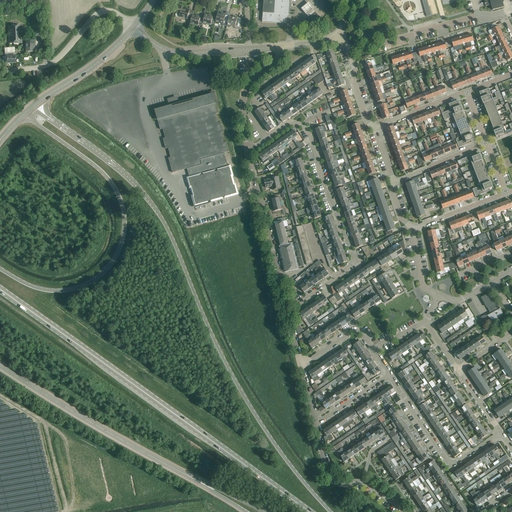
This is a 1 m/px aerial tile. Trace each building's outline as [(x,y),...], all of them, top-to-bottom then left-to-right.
[(263,0),(263,17),(261,17),(261,21),(262,21),(262,22),(263,22),(285,23),(289,15),(290,0),(263,0)] [(421,0),(427,16),(431,15),(426,0),(421,0)] [(484,0),(486,6),(491,5),(493,10),(504,7),(502,1),(503,0),(484,0)] [(311,2),(303,8),(308,15),(316,9),(311,2)] [(187,20),(191,21),(192,15),(193,15),(194,11),(190,10),(190,9),(186,8),(185,9),(182,8),(182,6),(178,5),(176,13),(180,14),(179,17),(187,19),(187,20)] [(320,18),(315,12),(305,19),(310,25),(320,18)] [(217,13),(217,17),(215,22),(216,22),(223,24),(224,23),(227,24),(229,16),(226,15),(226,14),(222,13),(221,14),(217,13)] [(205,14),(204,18),(203,23),(211,25),(211,24),(215,25),(216,22),(215,22),(217,17),(213,16),(213,15),(209,14),(209,15),(205,14)] [(202,26),(203,23),(204,18),(200,17),(201,16),(196,15),(196,16),(193,15),(192,15),(191,21),(190,24),(198,26),(198,25),(202,26)] [(229,16),(227,24),(227,25),(235,27),(235,26),(239,27),(241,19),(237,18),(237,17),(233,16),(233,17),(229,16)] [(22,25),(9,26),(9,43),(22,43),(22,25)] [(490,35),(487,36),(488,39),(492,37),(495,35),(502,33),(498,26),(496,27),(492,29),(489,31),(488,31),(490,35)] [(504,39),(502,33),(495,35),(498,42),(504,39)] [(472,34),(465,36),(467,43),(468,47),(469,50),(471,49),(470,46),(471,46),(470,42),(473,41),(472,34)] [(467,43),(465,36),(458,38),(460,45),(467,43)] [(453,47),(460,45),(458,38),(451,40),(453,47)] [(504,39),(498,42),(500,45),(493,49),(495,51),(498,50),(501,48),(508,45),(504,39)] [(26,52),(35,52),(35,40),(26,40),(26,52)] [(438,44),(442,58),(444,57),(443,53),(447,52),(446,49),(447,49),(446,47),(445,42),(438,44)] [(432,46),(431,46),(433,52),(437,51),(439,58),(442,58),(438,44),(435,45),(432,46)] [(508,45),(501,48),(498,50),(500,53),(496,55),(496,56),(494,57),(495,59),(501,56),(504,54),(511,51),(508,45)] [(431,46),(425,48),(426,54),(427,54),(433,52),(431,46)] [(419,52),(415,53),(418,61),(419,61),(420,64),(422,64),(423,64),(420,56),(423,55),(425,63),(429,62),(428,58),(426,54),(425,48),(418,50),(419,52)] [(321,60),(324,59),(335,55),(333,49),(326,52),(327,55),(322,56),(323,57),(320,58),(319,54),(317,55),(319,61),(321,60)] [(16,62),(15,57),(15,55),(14,52),(8,52),(8,56),(6,56),(7,63),(16,62)] [(414,62),(418,61),(415,53),(412,54),(411,52),(405,53),(406,60),(408,66),(411,66),(409,59),(413,58),(414,62)] [(405,53),(398,55),(400,62),(406,60),(405,53)] [(329,60),(330,63),(337,61),(335,55),(324,59),(325,62),(329,60)] [(398,55),(391,57),(392,62),(393,64),(396,63),(400,62),(398,55)] [(307,60),(314,70),(316,68),(313,64),(316,63),(312,57),(307,60)] [(307,60),(302,64),(306,70),(309,68),(311,72),(314,70),(307,60)] [(490,63),(493,68),(498,66),(495,60),(490,63)] [(365,65),(367,71),(376,68),(382,66),(382,64),(376,66),(375,65),(372,66),(371,63),(367,65),(365,65)] [(302,64),(297,68),(301,73),(306,70),(302,64)] [(383,67),(382,66),(376,68),(367,71),(369,78),(379,75),(379,74),(375,75),(374,73),(378,72),(377,70),(383,68),(385,68),(384,67),(383,67)] [(339,67),(332,69),(334,75),(341,73),(339,67)] [(485,67),(484,67),(482,68),(483,71),(486,77),(492,74),(490,68),(486,70),(485,67)] [(296,77),(301,73),(297,68),(292,71),(296,77)] [(471,72),(470,69),(466,70),(468,74),(467,74),(468,77),(464,78),(466,84),(472,82),(470,76),(469,73),(471,72)] [(432,73),(433,76),(437,74),(439,80),(444,78),(441,70),(436,71),(432,73)] [(296,77),(292,71),(287,75),(291,80),(296,77)] [(486,77),(483,71),(477,73),(479,79),(486,77)] [(343,79),(341,73),(334,75),(335,78),(331,80),(331,79),(328,80),(327,78),(325,78),(327,84),(343,79)] [(472,82),(479,79),(477,73),(470,76),(472,82)] [(291,80),(287,75),(282,78),(286,84),(289,82),(291,84),(292,83),(291,80)] [(376,76),(369,78),(371,84),(378,82),(376,76)] [(286,84),(282,78),(277,82),(281,88),(286,84)] [(460,87),(466,84),(464,78),(457,81),(460,87)] [(345,84),(343,79),(327,84),(329,90),(331,89),(330,86),(333,85),(337,84),(338,87),(345,84)] [(460,87),(457,81),(456,79),(453,80),(454,82),(451,83),(453,90),(460,87)] [(378,82),(371,84),(373,90),(380,88),(383,87),(381,82),(381,80),(378,81),(378,82)] [(276,91),(281,88),(277,82),(272,85),(276,91)] [(272,85),(267,89),(273,98),(276,97),(273,93),(276,91),(272,85)] [(438,86),(437,86),(438,89),(440,95),(447,92),(444,86),(441,87),(440,85),(438,86)] [(313,86),(311,87),(318,97),(323,94),(319,88),(316,90),(313,86)] [(431,91),(433,97),(440,95),(438,89),(435,90),(433,86),(430,87),(431,91)] [(509,90),(502,93),(502,94),(502,97),(504,100),(507,98),(505,95),(505,94),(511,90),(511,86),(508,88),(509,90)] [(313,101),(318,97),(311,87),(309,89),(312,93),(309,95),(313,101)] [(380,88),(373,90),(375,96),(382,94),(385,93),(384,91),(381,92),(380,88)] [(274,100),(273,98),(267,89),(262,93),(265,98),(264,98),(266,101),(267,100),(266,98),(268,96),(272,101),(274,100)] [(489,89),(479,92),(481,98),(491,94),(489,89)] [(340,92),(342,99),(349,96),(347,90),(340,92)] [(427,100),(433,97),(431,91),(425,94),(427,100)] [(484,103),(484,105),(494,101),(499,99),(502,98),(499,91),(497,92),(494,93),(496,97),(493,99),(491,94),(481,98),(483,104),(484,103)] [(302,95),(308,104),(313,101),(309,95),(307,93),(305,95),(304,93),(301,95),(302,95)] [(382,94),(375,96),(377,102),(382,101),(384,100),(384,99),(387,98),(385,94),(385,93),(382,94)] [(218,113),(216,105),(213,94),(155,110),(160,129),(163,129),(165,138),(163,139),(166,149),(168,148),(171,157),(168,158),(172,173),(187,169),(189,177),(186,177),(190,188),(192,195),(192,196),(195,207),(239,194),(235,183),(232,176),(233,176),(230,165),(228,166),(224,153),(229,152),(226,142),(224,142),(221,133),(224,132),(221,122),(219,123),(216,114),(218,113)] [(302,100),(299,102),(303,108),(308,104),(302,95),(301,96),(300,94),(298,95),(300,97),(299,97),(302,100)] [(420,102),(427,100),(425,94),(418,96),(420,102)] [(342,99),(344,105),(351,102),(349,96),(342,99)] [(411,99),(410,96),(409,96),(404,98),(407,107),(414,105),(411,99)] [(418,96),(411,99),(414,105),(420,102),(418,96)] [(458,100),(449,104),(451,110),(460,106),(458,100)] [(284,103),(283,101),(278,104),(280,108),(282,110),(288,119),(293,115),(289,109),(286,111),(284,107),(283,108),(281,105),(284,103)] [(484,105),(486,110),(495,106),(494,101),(484,105)] [(292,104),(298,112),(303,108),(299,102),(296,104),(295,102),(292,104)] [(343,105),(341,106),(342,109),(344,108),(346,108),(346,109),(347,111),(353,108),(351,102),(344,105),(345,105),(343,105)] [(291,107),(289,109),(293,115),(298,112),(292,104),(290,105),(291,107)] [(379,106),(381,113),(388,110),(385,104),(379,106)] [(404,105),(398,107),(399,108),(399,109),(401,114),(404,113),(407,112),(407,111),(406,108),(405,106),(404,105)] [(452,112),(453,116),(463,113),(462,112),(463,111),(461,106),(460,106),(451,110),(444,112),(442,113),(444,120),(450,118),(448,114),(452,112)] [(497,111),(495,106),(486,110),(488,115),(497,111)] [(258,117),(264,113),(266,111),(265,109),(262,111),(260,108),(255,112),(258,117)] [(355,115),(353,108),(347,111),(349,117),(355,115)] [(440,114),(438,108),(431,111),(433,117),(440,114)] [(388,110),(381,113),(383,119),(389,117),(390,117),(389,114),(392,113),(392,112),(391,111),(391,109),(388,110)] [(283,122),(288,119),(282,110),(280,112),(281,114),(279,116),(283,122)] [(431,111),(424,114),(427,120),(430,118),(432,121),(431,121),(432,123),(434,122),(434,124),(437,123),(436,119),(434,120),(433,117),(431,111)] [(499,116),(497,111),(488,115),(490,120),(499,116)] [(264,113),(258,117),(262,122),(267,118),(264,113)] [(453,117),(455,122),(465,118),(463,113),(453,117)] [(420,122),(427,120),(424,114),(418,116),(420,122)] [(421,129),(424,127),(425,127),(424,125),(423,124),(421,125),(420,122),(418,116),(412,119),(414,125),(417,123),(418,126),(420,125),(421,129)] [(499,116),(490,120),(492,125),(501,122),(499,116)] [(265,127),(271,123),(272,122),(269,117),(267,118),(262,122),(265,127)] [(455,122),(457,127),(467,123),(465,118),(455,122)] [(492,125),(494,130),(503,127),(501,122),(492,125)] [(271,123),(265,127),(269,132),(275,128),(271,123)] [(460,132),(469,128),(467,123),(457,127),(460,132)] [(503,127),(494,130),(494,131),(496,137),(499,136),(500,137),(511,132),(511,123),(509,124),(511,129),(505,131),(503,127)] [(352,126),(354,132),(361,130),(359,124),(352,126)] [(315,129),(317,135),(327,131),(325,126),(315,129)] [(387,128),(389,135),(395,132),(393,126),(387,128)] [(462,137),(471,133),(469,128),(460,132),(462,137)] [(294,130),(289,134),(293,140),(294,142),(297,140),(295,138),(298,136),(294,130)] [(361,130),(354,132),(355,134),(356,138),(363,136),(361,130)] [(317,135),(319,140),(326,138),(324,132),(327,131),(317,135)] [(398,131),(395,132),(389,135),(391,141),(398,138),(400,137),(401,139),(404,138),(403,135),(400,136),(398,131)] [(472,136),(471,133),(462,137),(461,138),(463,140),(459,142),(457,138),(456,139),(456,140),(459,147),(471,142),(471,141),(474,140),(472,136)] [(288,143),(293,140),(289,134),(284,138),(289,146),(289,145),(288,143)] [(452,140),(447,142),(451,151),(457,148),(458,148),(454,139),(455,139),(454,135),(451,137),(452,140)] [(356,138),(358,144),(365,142),(363,136),(356,138)] [(284,138),(279,141),(283,147),(286,145),(287,147),(289,146),(284,138)] [(326,138),(319,140),(321,146),(328,144),(326,138)] [(398,138),(391,141),(393,147),(400,144),(402,143),(401,140),(398,141),(398,138)] [(283,147),(279,141),(274,145),(278,150),(280,153),(285,149),(283,147)] [(410,146),(407,147),(408,150),(411,149),(411,148),(417,145),(415,141),(412,142),(413,145),(410,146)] [(438,142),(439,143),(439,145),(441,144),(444,153),(451,151),(447,142),(444,143),(443,141),(441,141),(438,142)] [(367,148),(365,142),(358,144),(360,150),(367,148)] [(332,143),(328,144),(321,146),(323,152),(330,150),(329,147),(333,145),(332,143)] [(438,156),(444,153),(441,144),(439,145),(439,143),(434,146),(438,156)] [(402,151),(400,144),(393,147),(395,153),(402,151)] [(273,154),(278,150),(274,145),(269,148),(273,154)] [(425,162),(432,159),(428,150),(429,149),(429,148),(428,146),(425,147),(426,150),(424,151),(421,153),(425,162)] [(429,149),(428,150),(432,159),(438,156),(434,146),(431,147),(429,148),(429,149)] [(265,151),(264,152),(269,160),(270,160),(272,158),(271,158),(270,156),(273,154),(269,148),(266,150),(265,151)] [(360,150),(363,156),(369,154),(367,148),(360,150)] [(404,157),(402,151),(395,153),(397,159),(404,157)] [(264,163),(269,160),(264,152),(259,155),(264,163)] [(480,154),(477,156),(476,153),(457,161),(459,165),(471,160),(472,164),(481,160),(482,160),(480,154)] [(363,156),(365,163),(371,160),(369,154),(363,156)] [(332,156),(325,158),(328,164),(334,161),(337,160),(337,159),(337,158),(336,156),(335,155),(332,156)] [(397,159),(399,165),(406,163),(404,157),(397,159)] [(417,159),(415,160),(415,161),(416,163),(418,162),(419,165),(424,164),(424,163),(424,162),(422,159),(422,157),(421,157),(417,159)] [(296,166),(297,167),(303,164),(301,158),(294,160),(296,164),(291,165),(292,168),(296,166)] [(328,164),(330,169),(336,167),(339,166),(337,160),(334,161),(328,164)] [(373,166),(371,160),(365,163),(367,169),(373,166)] [(481,160),(472,164),(474,169),(483,166),(481,160)] [(409,162),(406,163),(399,165),(402,171),(408,169),(407,166),(410,165),(409,163),(409,162)] [(456,162),(449,165),(453,173),(454,173),(456,172),(455,169),(458,168),(456,162)] [(296,173),(305,170),(303,164),(297,167),(298,172),(296,173)] [(442,167),(445,173),(448,172),(449,175),(451,174),(453,177),(455,176),(454,173),(453,173),(449,165),(442,167)] [(373,166),(367,169),(369,175),(371,174),(376,173),(373,166)] [(483,166),(474,169),(476,175),(486,171),(483,166)] [(338,173),(336,167),(330,169),(332,175),(338,173)] [(445,173),(442,167),(436,170),(440,179),(441,178),(443,177),(442,175),(445,173)] [(305,170),(296,173),(298,179),(296,180),(307,176),(305,170)] [(438,179),(440,183),(443,181),(441,178),(440,179),(436,170),(430,173),(433,181),(438,179)] [(486,171),(476,175),(479,180),(488,177),(486,171)] [(332,175),(334,181),(345,177),(344,175),(339,176),(338,173),(332,175)] [(309,182),(307,176),(296,180),(297,182),(301,181),(303,184),(309,182)] [(278,177),(264,180),(266,188),(272,186),(273,190),(281,188),(278,177)] [(345,177),(334,181),(336,187),(342,185),(340,179),(345,177)] [(408,183),(406,183),(408,189),(416,186),(418,185),(418,184),(419,183),(417,177),(412,179),(407,181),(408,183)] [(488,177),(479,180),(481,186),(490,182),(488,177)] [(370,181),(372,187),(380,184),(378,178),(370,181)] [(311,188),(309,182),(303,184),(304,187),(299,189),(300,191),(311,188)] [(490,182),(481,186),(482,190),(477,191),(476,188),(472,189),(475,197),(490,191),(489,189),(493,187),(490,182)] [(382,189),(380,184),(372,187),(374,192),(382,189)] [(418,192),(416,186),(408,189),(410,195),(418,192)] [(337,189),(339,195),(345,193),(350,191),(349,189),(344,190),(343,187),(337,189)] [(305,192),(307,196),(313,193),(311,188),(300,191),(300,194),(305,192)] [(382,189),(374,192),(376,198),(384,195),(382,189)] [(471,191),(465,193),(467,199),(473,197),(471,191)] [(410,195),(412,200),(420,198),(418,192),(410,195)] [(458,192),(456,193),(455,193),(456,196),(453,197),(455,204),(461,202),(459,195),(458,192)] [(315,199),(313,193),(307,196),(309,201),(315,199)] [(339,195),(341,201),(347,199),(345,193),(339,195)] [(465,193),(459,195),(461,202),(467,199),(465,193)] [(376,198),(378,203),(385,201),(384,195),(376,198)] [(274,211),(279,210),(282,209),(280,201),(281,201),(280,197),(271,199),(274,211)] [(449,206),(455,204),(453,197),(446,200),(449,206)] [(343,207),(352,204),(350,198),(347,199),(341,201),(343,207)] [(420,198),(412,200),(414,206),(421,203),(420,198)] [(317,205),(316,200),(315,199),(309,201),(305,203),(307,208),(311,207),(317,205)] [(443,209),(449,206),(446,200),(440,202),(443,209)] [(378,203),(375,204),(375,206),(377,210),(380,209),(387,206),(385,201),(378,203)] [(501,211),(507,209),(505,202),(499,204),(501,211)] [(421,203),(414,206),(416,212),(423,209),(421,203)] [(343,207),(345,213),(351,211),(350,207),(354,206),(353,204),(352,204),(343,207)] [(499,204),(493,206),(498,220),(502,219),(499,212),(501,211),(499,204)] [(307,212),(308,215),(319,211),(317,205),(311,207),(312,210),(307,212)] [(389,212),(387,206),(380,209),(382,215),(389,212)] [(498,220),(493,206),(488,208),(490,216),(493,215),(496,221),(498,220)] [(490,216),(488,208),(482,211),(485,218),(490,216)] [(425,215),(423,209),(416,212),(417,217),(425,215)] [(321,217),(319,211),(308,215),(309,217),(313,216),(315,219),(321,217)] [(353,216),(351,211),(345,213),(347,219),(353,216)] [(479,220),(485,218),(482,211),(476,213),(479,220)] [(382,215),(379,216),(379,217),(381,221),(384,220),(391,218),(389,212),(382,215)] [(322,218),(324,224),(333,221),(331,215),(324,217),(325,217),(322,218)] [(353,216),(347,219),(349,224),(355,222),(354,219),(357,218),(357,215),(353,216)] [(472,215),(466,217),(469,224),(474,222),(472,215)] [(466,217),(460,219),(463,226),(469,224),(466,217)] [(275,223),(276,229),(284,227),(283,221),(285,221),(284,218),(278,219),(278,222),(275,223)] [(393,223),(391,218),(384,220),(385,226),(393,223)] [(454,221),(459,232),(460,235),(463,234),(460,227),(463,226),(460,219),(454,221)] [(335,227),(333,221),(324,224),(326,230),(335,227)] [(459,232),(454,221),(449,223),(450,227),(447,228),(449,233),(450,237),(454,235),(452,230),(454,229),(456,233),(459,232)] [(395,229),(393,223),(385,226),(387,231),(386,232),(387,235),(393,233),(392,230),(395,229)] [(324,231),(326,237),(326,236),(337,233),(335,227),(326,230),(324,231)] [(357,228),(351,230),(353,236),(359,234),(362,233),(360,227),(357,228)] [(337,233),(326,236),(327,239),(332,237),(333,241),(339,238),(337,233)] [(478,236),(486,255),(492,253),(489,246),(487,247),(485,242),(488,240),(485,233),(478,236)] [(359,234),(353,236),(355,242),(361,240),(359,234)] [(502,248),(499,241),(496,235),(492,237),(495,243),(493,244),(496,251),(502,248)] [(480,250),(478,251),(480,257),(486,255),(478,236),(480,241),(477,242),(480,250)] [(341,244),(339,238),(333,241),(334,244),(328,246),(329,248),(335,246),(341,244)] [(507,246),(505,239),(499,241),(502,248),(507,246)] [(363,246),(361,240),(355,242),(357,248),(363,246)] [(392,247),(394,249),(398,256),(403,252),(403,251),(405,250),(403,240),(392,247)] [(281,254),(293,251),(291,244),(281,247),(282,250),(280,250),(281,252),(281,254)] [(341,244),(335,246),(337,252),(334,253),(343,250),(341,244)] [(392,259),(398,256),(394,249),(388,252),(392,259)] [(339,258),(345,256),(343,250),(334,253),(335,256),(333,257),(334,260),(339,258)] [(475,260),(480,257),(478,251),(475,252),(474,250),(471,251),(472,253),(475,260)] [(283,257),(284,259),(295,257),(293,251),(281,254),(282,257),(283,257)] [(470,262),(475,260),(472,253),(471,251),(466,253),(470,262)] [(387,262),(392,259),(388,252),(383,255),(387,262)] [(465,252),(460,255),(461,258),(464,264),(470,262),(466,253),(465,252)] [(382,266),(387,262),(383,255),(378,259),(382,266)] [(284,266),(296,263),(295,257),(284,259),(285,262),(283,262),(284,266)] [(458,267),(464,264),(461,258),(455,260),(458,267)] [(376,260),(371,264),(375,269),(380,266),(376,260)] [(447,264),(443,265),(436,267),(437,273),(440,272),(440,274),(446,273),(446,271),(444,271),(444,268),(449,267),(450,269),(457,267),(454,262),(447,264)] [(298,269),(296,263),(284,266),(285,269),(286,269),(287,272),(298,269)] [(371,264),(365,267),(369,273),(375,269),(371,264)] [(365,267),(360,271),(364,276),(369,273),(365,267)] [(324,278),(320,272),(317,268),(315,270),(317,274),(315,276),(319,281),(324,278)] [(320,272),(324,278),(329,274),(325,269),(320,272)] [(360,271),(355,274),(359,280),(364,276),(360,271)] [(379,277),(382,282),(389,278),(386,272),(379,277)] [(319,281),(315,276),(312,278),(309,274),(307,275),(309,277),(314,285),(319,281)] [(354,283),(359,280),(355,274),(350,278),(354,283)] [(309,288),(314,285),(309,277),(306,279),(308,281),(305,283),(309,288)] [(354,283),(350,278),(345,281),(349,287),(354,283)] [(389,278),(382,282),(386,288),(393,284),(389,278)] [(345,281),(340,284),(344,290),(347,288),(349,293),(352,291),(349,287),(345,281)] [(309,288),(305,283),(300,286),(304,292),(309,288)] [(335,293),(332,294),(334,296),(338,302),(342,299),(341,297),(339,294),(342,292),(344,295),(347,294),(344,290),(340,284),(335,288),(334,289),(335,293)] [(393,284),(386,288),(389,293),(396,289),(393,284)] [(399,294),(396,289),(389,293),(392,298),(399,294)] [(372,298),(376,304),(381,300),(377,294),(374,296),(371,292),(369,294),(372,298)] [(495,299),(492,300),(489,294),(482,298),(487,307),(488,306),(492,313),(487,316),(495,322),(502,313),(500,309),(501,308),(500,308),(495,299)] [(325,296),(319,299),(323,305),(328,302),(325,296)] [(372,298),(367,301),(370,307),(376,304),(372,298)] [(318,309),(323,305),(319,299),(314,303),(318,309)] [(359,301),(362,305),(365,311),(370,307),(367,301),(364,303),(361,299),(359,301)] [(351,300),(346,303),(347,305),(350,303),(351,306),(354,310),(351,312),(355,318),(360,314),(356,308),(352,302),(351,300)] [(313,312),(318,309),(314,303),(309,306),(313,312)] [(360,314),(365,311),(362,305),(356,308),(360,314)] [(310,314),(313,312),(309,306),(304,310),(309,318),(312,316),(310,314)] [(464,309),(458,312),(463,319),(468,316),(470,318),(473,316),(468,308),(465,310),(464,309)] [(312,322),(309,318),(304,310),(299,313),(303,319),(306,317),(307,319),(306,319),(309,324),(306,326),(305,326),(306,329),(314,324),(312,322)] [(453,316),(458,323),(463,319),(458,312),(453,316)] [(348,314),(343,317),(347,323),(352,320),(348,314)] [(453,326),(458,323),(453,316),(448,319),(453,326)] [(342,327),(347,323),(343,317),(338,321),(342,327)] [(447,330),(453,326),(448,319),(443,323),(447,330)] [(337,330),(342,327),(338,321),(335,323),(334,321),(332,323),(333,324),(337,330)] [(442,333),(447,330),(443,323),(437,327),(442,333)] [(333,324),(328,328),(332,333),(337,330),(333,324)] [(323,331),(327,337),(332,333),(328,328),(327,326),(323,328),(323,327),(321,328),(323,331)] [(313,338),(308,332),(307,330),(303,333),(305,337),(307,335),(310,339),(307,341),(311,347),(316,344),(313,338)] [(322,340),(327,337),(323,331),(318,335),(322,340)] [(419,334),(414,337),(421,348),(423,352),(425,354),(432,349),(429,345),(424,348),(420,342),(423,340),(419,334)] [(316,344),(322,340),(318,335),(313,338),(316,344)] [(482,335),(476,339),(481,345),(486,342),(482,335)] [(414,337),(408,341),(412,347),(415,345),(418,349),(421,348),(414,337)] [(471,342),(476,349),(481,345),(476,339),(471,342)] [(357,350),(363,346),(359,341),(354,345),(356,348),(351,351),(353,353),(357,350)] [(408,341),(403,344),(407,350),(410,354),(413,353),(410,348),(412,347),(408,341)] [(476,349),(471,342),(466,346),(470,352),(476,349)] [(403,344),(398,348),(402,354),(407,350),(403,344)] [(367,351),(363,346),(357,350),(361,355),(367,351)] [(461,349),(465,356),(470,352),(466,346),(461,349)] [(344,348),(339,352),(344,360),(346,362),(348,361),(345,356),(348,354),(344,348)] [(399,356),(402,354),(398,348),(393,351),(400,361),(402,360),(399,356)] [(465,356),(461,349),(455,353),(460,359),(465,356)] [(494,354),(498,359),(504,354),(501,349),(494,354)] [(370,356),(367,351),(361,355),(364,360),(370,356)] [(400,361),(393,351),(388,355),(389,356),(386,357),(385,357),(389,363),(395,359),(397,361),(399,360),(400,361)] [(423,361),(425,363),(434,357),(431,351),(425,355),(427,358),(423,361)] [(344,360),(339,352),(334,355),(338,361),(339,363),(344,360)] [(504,354),(498,359),(501,363),(508,359),(504,354)] [(338,361),(334,355),(329,359),(333,364),(338,361)] [(370,356),(364,360),(362,362),(366,367),(368,365),(373,362),(370,356)] [(420,366),(418,367),(422,372),(423,371),(425,370),(423,368),(426,365),(430,363),(432,366),(438,362),(434,357),(425,363),(424,363),(421,365),(420,366)] [(333,364),(329,359),(324,362),(328,368),(333,364)] [(511,364),(508,359),(501,363),(504,368),(511,364)] [(328,368),(324,362),(319,366),(322,371),(328,368)] [(377,367),(373,362),(368,365),(371,371),(377,367)] [(441,367),(438,362),(432,366),(434,369),(430,371),(431,373),(441,367)] [(322,371),(319,366),(314,369),(317,375),(322,371)] [(380,372),(377,367),(371,371),(375,376),(380,372)] [(437,373),(439,376),(445,372),(441,367),(431,373),(433,376),(437,373)] [(471,377),(478,372),(475,367),(468,372),(471,377)] [(401,379),(407,375),(410,373),(406,368),(398,374),(401,379)] [(317,375),(314,369),(308,373),(312,378),(315,376),(318,380),(320,379),(317,375)] [(437,381),(439,383),(448,377),(445,372),(439,376),(441,379),(437,381)] [(475,382),(481,377),(478,372),(471,377),(475,382)] [(355,375),(361,385),(367,381),(363,375),(360,377),(357,373),(355,375)] [(355,380),(352,382),(356,388),(361,385),(355,375),(352,376),(355,380)] [(401,379),(405,384),(411,380),(407,375),(401,379)] [(442,381),(446,386),(452,382),(448,377),(439,383),(442,381)] [(475,382),(478,387),(485,382),(481,377),(475,382)] [(411,380),(405,384),(408,389),(414,385),(411,380)] [(348,382),(346,383),(351,391),(356,388),(352,382),(349,384),(348,382)] [(452,382),(446,386),(442,388),(446,393),(455,387),(452,382)] [(478,387),(481,392),(488,387),(485,382),(478,387)] [(346,395),(351,391),(346,383),(341,387),(342,389),(346,395)] [(417,390),(414,385),(408,389),(412,394),(417,390)] [(392,386),(386,389),(390,395),(391,394),(396,391),(392,386)] [(451,393),(453,396),(458,392),(455,387),(446,393),(446,394),(445,394),(447,396),(451,393)] [(488,387),(481,392),(485,397),(492,392),(488,387)] [(415,399),(421,395),(424,393),(420,388),(417,390),(412,394),(415,399)] [(342,389),(337,393),(341,399),(346,395),(342,389)] [(387,397),(390,395),(386,389),(381,393),(388,402),(389,401),(387,397)] [(331,405),(327,400),(321,391),(320,390),(315,393),(317,396),(320,394),(325,401),(322,403),(320,404),(322,407),(324,406),(326,409),(331,405)] [(462,397),(458,392),(453,396),(456,401),(462,397)] [(336,402),(341,399),(337,393),(332,396),(336,402)] [(376,396),(380,402),(383,400),(386,404),(388,403),(388,402),(381,393),(376,396)] [(425,401),(421,395),(415,399),(419,405),(425,401)] [(332,396),(327,400),(331,405),(336,402),(332,396)] [(376,396),(371,400),(377,408),(378,407),(378,406),(377,404),(380,402),(376,396)] [(466,402),(462,397),(456,401),(460,406),(466,402)] [(378,409),(377,408),(371,400),(366,403),(370,409),(372,411),(374,409),(376,411),(378,410),(378,409)] [(420,406),(423,411),(429,407),(425,402),(420,406)] [(423,411),(427,416),(432,412),(431,410),(435,407),(438,405),(436,402),(433,404),(429,407),(423,411)] [(370,409),(366,403),(361,406),(365,412),(370,409)] [(459,409),(462,414),(470,409),(466,404),(459,409)] [(504,404),(499,407),(504,414),(509,411),(504,404)] [(368,416),(365,412),(361,406),(356,410),(360,416),(362,414),(365,418),(368,416)] [(388,411),(391,416),(397,412),(393,407),(388,411)] [(499,417),(504,414),(499,407),(494,410),(499,417)] [(473,414),(470,409),(462,414),(464,413),(468,418),(473,414)] [(354,410),(348,413),(352,419),(358,415),(354,410)] [(392,418),(395,421),(400,417),(397,412),(391,416),(388,418),(390,420),(392,418)] [(427,416),(430,421),(436,417),(432,412),(427,416)] [(348,413),(343,417),(347,423),(350,421),(352,423),(353,423),(354,422),(352,419),(348,413)] [(468,418),(471,423),(477,419),(473,414),(468,418)] [(349,426),(349,425),(343,417),(338,420),(342,426),(347,423),(349,426)] [(398,426),(398,427),(404,423),(400,417),(395,421),(392,423),(395,428),(398,426)] [(430,421),(434,426),(439,422),(436,417),(430,421)] [(477,419),(471,423),(475,428),(480,424),(477,419)] [(337,429),(342,426),(338,420),(333,423),(337,429)] [(434,426),(437,431),(443,428),(439,422),(434,426)] [(333,423),(328,427),(332,433),(334,432),(336,434),(339,432),(337,429),(333,423)] [(404,423),(398,427),(401,431),(407,427),(407,428),(408,427),(406,424),(405,425),(404,423)] [(484,429),(480,424),(475,428),(478,433),(484,429)] [(381,425),(374,429),(376,432),(380,437),(385,434),(384,433),(386,432),(381,425)] [(330,434),(332,433),(328,427),(323,431),(330,441),(333,438),(330,434)] [(401,431),(405,437),(411,433),(407,428),(407,427),(401,431)] [(446,433),(443,428),(437,431),(441,437),(446,433)] [(372,431),(369,433),(371,435),(375,441),(380,437),(376,432),(374,429),(372,431)] [(484,429),(478,433),(482,439),(487,435),(484,429)] [(411,433),(405,437),(408,442),(414,438),(411,433)] [(441,437),(444,442),(450,438),(446,433),(441,437)] [(362,438),(359,440),(365,448),(370,444),(364,436),(363,435),(361,437),(362,438)] [(366,435),(364,436),(370,444),(375,441),(371,435),(367,437),(366,435)] [(396,435),(392,438),(394,441),(395,443),(397,442),(400,440),(397,435),(396,435)] [(418,443),(414,438),(408,442),(405,444),(409,449),(412,447),(418,443)] [(450,438),(444,442),(447,447),(453,443),(450,438)] [(360,451),(365,448),(359,440),(356,442),(358,444),(356,445),(360,451)] [(418,443),(412,447),(415,452),(421,448),(418,443)] [(457,448),(453,443),(447,447),(451,452),(457,448)] [(352,444),(349,446),(354,455),(360,451),(356,445),(354,447),(352,444)] [(495,445),(490,448),(494,454),(499,450),(495,445)] [(349,458),(354,455),(349,446),(345,449),(347,451),(345,452),(349,458)] [(424,453),(421,448),(415,452),(419,457),(424,453)] [(460,453),(457,448),(451,452),(454,457),(460,453)] [(494,454),(490,448),(485,452),(489,457),(492,455),(494,458),(496,457),(494,454)] [(344,462),(349,458),(345,452),(340,456),(344,462)] [(484,461),(489,457),(485,452),(480,455),(484,461)] [(424,453),(419,457),(422,462),(428,458),(424,453)] [(382,459),(385,465),(394,459),(390,454),(382,459)] [(484,461),(480,455),(475,459),(479,464),(482,462),(484,465),(486,464),(484,461)] [(498,460),(500,462),(501,464),(509,458),(506,455),(498,460)] [(394,459),(385,465),(389,470),(397,464),(394,459)] [(476,466),(479,464),(475,459),(470,462),(476,470),(478,469),(476,466)] [(425,470),(427,473),(437,466),(434,460),(428,464),(430,467),(425,470)] [(509,460),(502,465),(503,468),(504,468),(507,473),(511,480),(511,472),(511,474),(506,466),(511,462),(509,460)] [(476,470),(470,462),(465,465),(471,474),(476,470)] [(389,470),(392,475),(401,469),(403,468),(401,465),(399,467),(397,464),(389,470)] [(470,474),(471,474),(465,465),(460,469),(464,475),(469,471),(470,474)] [(441,471),(437,466),(427,473),(431,470),(435,475),(441,471)] [(401,469),(392,475),(396,480),(404,474),(401,469)] [(454,473),(451,475),(455,481),(458,479),(461,477),(465,483),(462,485),(463,486),(459,489),(460,491),(464,488),(465,489),(470,485),(463,475),(459,469),(454,473)] [(435,475),(438,480),(444,476),(441,471),(435,475)] [(508,484),(511,481),(511,480),(507,473),(502,476),(508,484)] [(409,477),(403,481),(407,486),(415,481),(417,479),(419,477),(421,476),(420,474),(417,476),(416,477),(411,480),(409,477)] [(438,480),(442,485),(447,481),(444,476),(438,480)] [(496,479),(502,488),(508,484),(502,476),(497,479),(496,479)] [(502,488),(496,479),(491,483),(493,486),(497,491),(502,488)] [(407,486),(410,491),(418,486),(415,481),(407,486)] [(442,485),(445,490),(451,486),(447,481),(442,485)] [(476,483),(471,486),(473,488),(476,485),(480,490),(478,491),(479,492),(481,494),(478,496),(482,502),(487,498),(481,489),(477,485),(478,484),(476,483)] [(422,491),(418,486),(410,491),(414,496),(420,492),(422,491)] [(451,486),(445,490),(449,495),(454,491),(451,486)] [(493,486),(488,489),(492,495),(497,491),(493,486)] [(483,488),(481,489),(487,498),(492,495),(488,489),(485,491),(483,488)] [(477,506),(482,502),(478,496),(474,490),(470,493),(474,499),(473,500),(477,506)] [(449,495),(452,500),(458,496),(454,491),(449,495)] [(414,496),(417,501),(423,497),(420,492),(414,496)] [(423,497),(417,501),(421,506),(426,502),(425,500),(429,497),(427,495),(423,497)] [(452,500),(455,505),(461,501),(458,496),(452,500)] [(461,501),(455,505),(459,510),(456,511),(465,506),(461,501)] [(430,508),(426,502),(421,506),(419,507),(422,510),(423,509),(424,511),(430,508)] [(437,503),(430,508),(424,511),(432,511),(432,510),(434,508),(437,506),(439,509),(442,507),(438,502),(437,503)]
